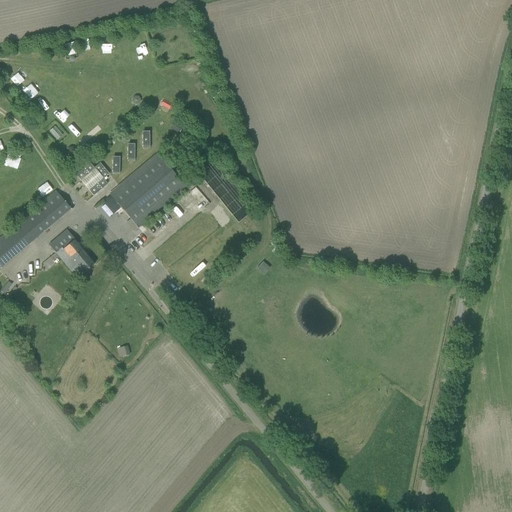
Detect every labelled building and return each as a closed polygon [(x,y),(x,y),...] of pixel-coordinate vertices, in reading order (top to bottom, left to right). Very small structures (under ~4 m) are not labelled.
[(148,95),(150,101),(157,98),(154,93),(148,95)] [(173,104),(162,98),(158,106),(160,108),(159,110),(167,115),(173,104)] [(132,103),(122,109),(128,118),(137,113),(132,103)] [(112,117),(103,123),(109,134),(119,128),(112,117)] [(174,121),(169,128),(178,134),(183,127),(174,121)] [(57,140),(63,134),(52,125),(47,131),(57,140)] [(72,141),(85,131),(81,126),(69,137),(72,141)] [(8,153),(4,165),(17,170),(21,157),(8,153)] [(185,187),(157,154),(109,194),(137,227),(185,187)] [(90,163),(76,175),(93,196),(107,184),(103,179),(109,174),(100,163),(94,168),(90,163)] [(36,190),(43,198),(51,190),(45,183),(36,190)] [(0,238),(0,267),(70,208),(56,192),(0,238)] [(219,207),(212,213),(220,221),(227,215),(219,207)] [(49,245),(77,278),(95,263),(67,230),(49,245)] [(262,262),(257,268),(264,275),(269,269),(262,262)] [(128,346),(121,348),(123,356),(124,357),(130,355),(128,346)]
